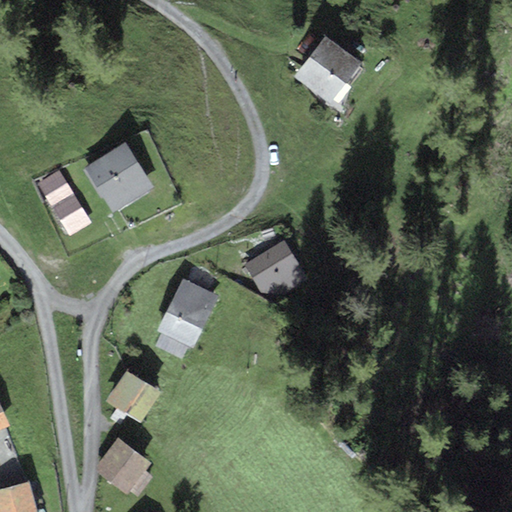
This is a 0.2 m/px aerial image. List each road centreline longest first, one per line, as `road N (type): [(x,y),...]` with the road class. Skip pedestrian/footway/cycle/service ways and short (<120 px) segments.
road 1 (residential): [(87,310),(148,255),(236,216),(256,192),(259,147),(232,80),(148,0)]
road 2 (residential): [(39,294),(74,511)]
road 3 (residential): [(77,511),(88,441),(87,310)]
